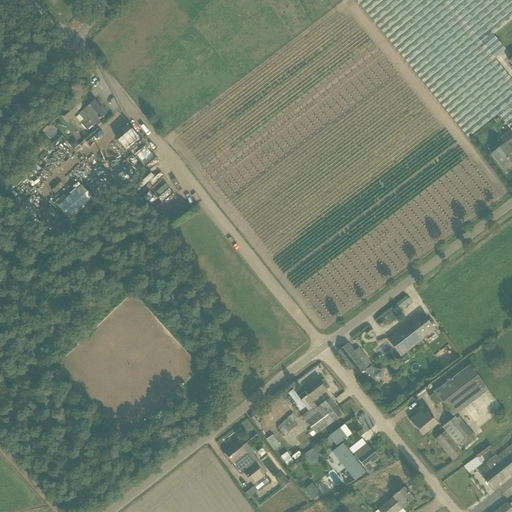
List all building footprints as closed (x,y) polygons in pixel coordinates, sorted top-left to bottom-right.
[(511,0),(355,0),(468,139),(498,115),(510,129),(511,127),(511,81),(495,60),(505,51),(493,36),(511,20),(511,0)] [(70,104),(71,105),(76,112),(86,104),(79,96),(70,104)] [(86,132),(106,115),(94,102),(79,115),(84,121),(82,123),(80,124),(86,132)] [(125,151),(139,139),(132,130),(118,142),(125,151)] [(492,154),(506,173),(511,168),(511,152),(509,149),(511,147),(511,132),(510,130),(500,139),(505,144),(492,154)] [(75,140),(70,144),(74,149),(79,145),(75,140)] [(70,222),(94,201),(81,186),(57,207),(70,222)] [(398,305),(401,309),(412,303),(410,299),(398,305)] [(387,341),(400,357),(434,331),(421,314),(387,341)] [(358,378),(373,366),(359,348),(354,352),(348,344),(338,352),(358,378)] [(404,363),(399,356),(394,360),(399,367),(404,363)] [(434,393),(435,393),(429,398),(436,406),(442,402),(453,418),(489,391),(470,366),(434,393)] [(313,402),(327,391),(324,388),(327,385),(323,380),(320,383),(318,380),(304,391),(313,402)] [(300,411),(305,407),(300,401),(301,401),(293,390),(288,394),(296,404),(295,405),(300,411)] [(329,399),(321,405),(316,409),(315,408),(302,418),(310,429),(316,436),(342,416),(329,399)] [(423,436),(430,430),(437,424),(427,413),(428,412),(423,407),(419,410),(420,412),(409,420),(415,427),(416,426),(424,435),(422,436),(423,436)] [(453,461),(461,455),(463,453),(463,452),(477,440),(473,434),(459,418),(457,419),(455,418),(442,428),(445,432),(435,440),(453,461)] [(283,438),(297,426),(292,420),(280,431),(278,432),(283,438)] [(336,446),(346,438),(340,429),(330,436),(336,446)] [(273,435),(267,439),(274,450),(280,446),(273,435)] [(255,463),(255,464),(249,456),(253,452),(246,443),(241,447),(238,443),(224,454),(233,465),(234,465),(241,474),(243,473),(253,485),(265,476),(255,463)] [(492,490),(511,473),(511,443),(497,456),(496,455),(486,463),(492,470),(490,472),(482,478),(492,490)] [(370,466),(379,459),(371,448),(369,449),(366,444),(353,454),(355,456),(353,457),(342,444),(332,453),(355,482),(365,473),(365,472),(366,471),(368,474),(373,470),(370,466)] [(316,452),(313,449),(313,448),(301,458),(308,465),(311,463),(320,457),(320,456),(322,455),(318,450),(316,452)] [(301,456),(299,452),(292,457),(295,461),(301,456)] [(289,456),(283,461),(287,467),(293,463),(289,456)] [(481,465),(476,459),(464,467),(469,474),(481,465)] [(289,483),(286,479),(278,484),(281,489),(289,483)] [(314,483),(305,489),(311,499),(320,494),(314,483)] [(379,511),(399,511),(413,500),(404,489),(378,510),(379,511)]
